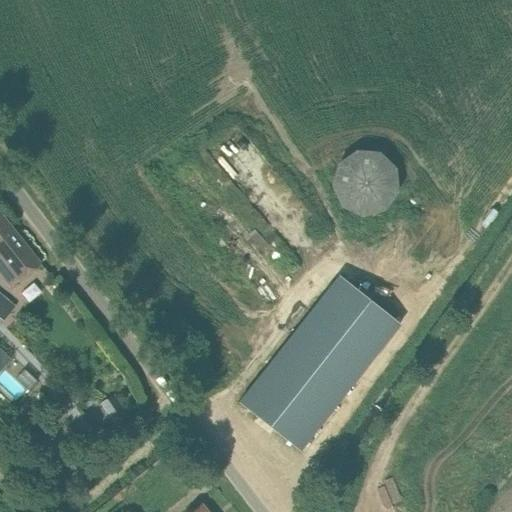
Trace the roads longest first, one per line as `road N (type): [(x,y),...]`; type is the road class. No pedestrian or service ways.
road 1 (unclassified): [(268,511),(0,167)]
road 2 (track): [(367,511),(425,390),(511,276)]
